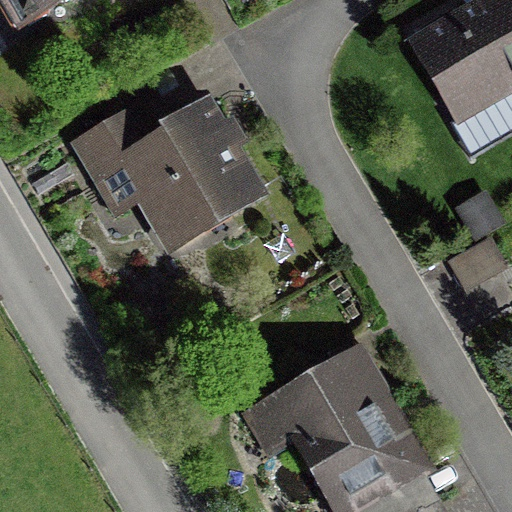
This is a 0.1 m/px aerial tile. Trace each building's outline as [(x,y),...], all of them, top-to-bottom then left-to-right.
[(5,0),(23,31),(78,0),(5,0)] [(511,0),(504,0),(417,47),(455,118),(511,88),(511,0)] [(120,130),(77,155),(112,216),(142,199),(172,253),(255,205),(205,119),(137,158),(120,130)] [(457,215),(477,252),(489,245),(501,238),(481,202),(457,215)] [(477,252),(445,270),(461,297),(504,273),(489,245),(477,252)] [(356,351),(243,413),(270,460),(299,444),(335,508),(353,498),(361,511),(425,511),(444,502),(425,468),(417,472),(380,407),(386,404),(356,351)] [(449,511),(444,502),(425,511),(449,511)]
